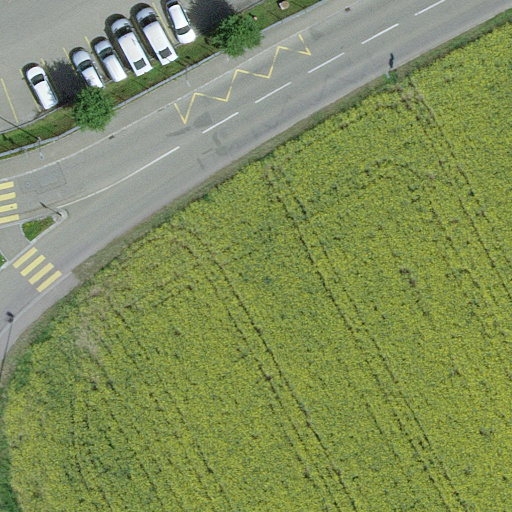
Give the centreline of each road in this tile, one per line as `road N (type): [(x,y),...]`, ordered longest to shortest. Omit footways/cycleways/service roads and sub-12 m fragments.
road 1 (unclassified): [(193,141),(450,0)]
road 2 (residential): [(0,294),(193,141)]
road 3 (residential): [(193,141),(0,202)]
